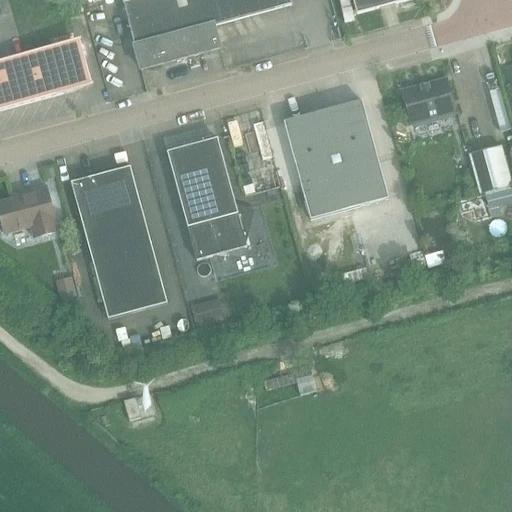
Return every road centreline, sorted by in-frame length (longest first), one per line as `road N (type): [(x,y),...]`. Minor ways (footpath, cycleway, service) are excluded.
road 1 (track): [(511,283),(121,391),(61,384),(0,332)]
road 2 (residential): [(0,153),(489,19)]
